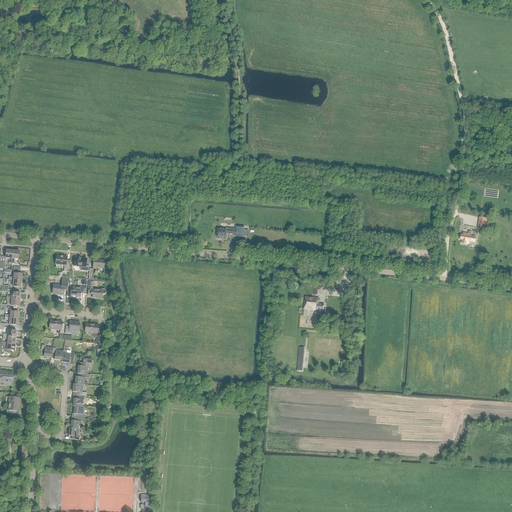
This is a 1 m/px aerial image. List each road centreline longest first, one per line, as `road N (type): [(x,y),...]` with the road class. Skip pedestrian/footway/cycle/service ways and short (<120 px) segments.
road 1 (tertiary): [(511,285),(35,239)]
road 2 (track): [(440,278),(463,129),(442,22),(428,0)]
road 3 (residential): [(35,436),(60,432),(65,380),(24,364)]
